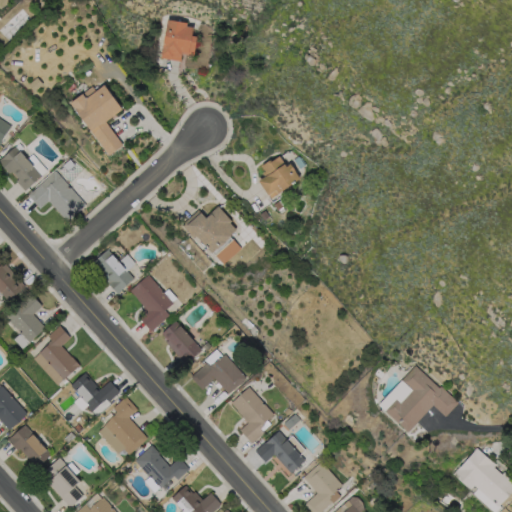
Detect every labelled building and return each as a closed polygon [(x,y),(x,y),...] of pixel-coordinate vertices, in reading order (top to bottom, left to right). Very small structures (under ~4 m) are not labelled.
[(160,57),(179,60),(181,53),(192,55),(196,35),(191,34),(192,24),(166,19),(160,57)] [(106,155),(121,145),(104,120),(121,109),(104,83),(94,89),(91,86),(69,100),(106,155)] [(25,158),(13,145),(0,157),(0,162),(22,186),(43,167),(31,153),(25,158)] [(269,198),(299,177),(289,162),(285,165),(277,154),(260,166),(265,174),(257,180),(269,198)] [(26,194),(38,208),(48,200),(65,220),(83,205),(55,170),(26,194)] [(197,209),(183,221),(210,252),(237,230),(217,205),(204,216),(197,209)] [(90,263),(116,292),(133,277),(126,269),(133,262),(125,253),(117,260),(106,248),(90,263)] [(0,261),(0,292),(7,301),(23,286),(0,261)] [(128,290),(146,310),(138,317),(149,330),(168,314),(163,309),(171,302),(146,274),(128,290)] [(31,313),(40,305),(29,293),(5,316),(28,341),(44,326),(31,313)] [(158,334),(185,362),(200,348),(173,320),(158,334)] [(31,358),(57,384),(78,363),(60,345),(69,336),(57,325),(46,336),(50,340),(31,358)] [(201,389),(213,378),(228,394),(245,378),(217,348),(188,375),(201,389)] [(415,366),(439,388),(441,386),(458,403),(445,417),(433,405),(408,432),(384,410),(396,397),(401,402),(411,391),(401,381),(415,366)] [(119,394),(109,380),(97,388),(85,372),(69,383),(91,414),(119,394)] [(246,421),(238,429),(248,440),(275,416),(247,385),(229,402),(246,421)] [(136,408),(123,396),(111,407),(115,412),(96,431),(117,453),(122,448),(127,454),(146,437),(127,417),(136,408)] [(50,454),(23,424),(7,438),(35,467),(50,454)] [(304,459),(276,429),(253,451),(264,461),(272,454),(290,472),(304,459)] [(172,475),(176,479),(188,468),(177,457),(168,465),(149,444),(133,460),(159,487),(172,475)] [(494,467),(502,474),(504,472),(511,479),(511,491),(500,505),(501,507),(496,511),(493,511),(473,494),(478,489),(474,485),(470,490),(453,474),(458,468),(459,468),(477,448),(496,465),(494,467)] [(87,489),(57,457),(39,474),(68,506),(87,489)] [(209,491),(200,500),(185,483),(170,497),(181,509),(178,511),(203,511),(205,511),(211,511),(220,504),(209,491)] [(359,511),(364,508),(351,494),(331,511),(359,511)] [(115,511),(101,496),(88,508),(83,503),(73,511),(115,511)]
